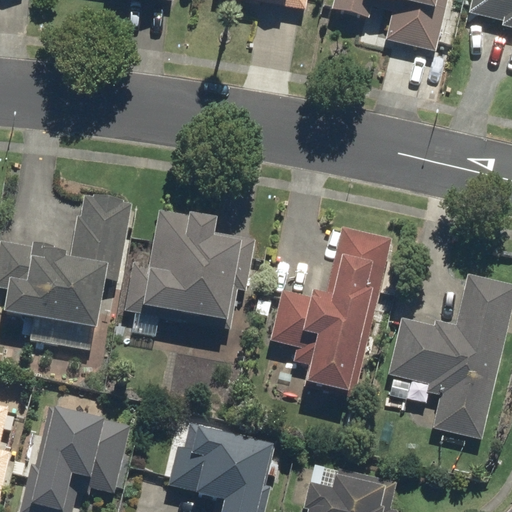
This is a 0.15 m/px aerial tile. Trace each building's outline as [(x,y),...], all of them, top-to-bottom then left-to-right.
[(303,0),(211,0),(212,1),(301,15),(303,0)] [(382,46),(432,56),(444,0),(331,0),(327,19),(365,27),(368,14),(388,18),(382,46)] [(511,0),(468,0),(463,20),(496,28),(495,32),(511,35),(511,0)] [(104,359),(129,208),(76,200),(66,257),(0,246),(0,325),(27,330),(25,346),(104,359)] [(127,267),(119,317),(228,334),(234,295),(242,296),(250,245),(208,239),(210,228),(153,218),(144,270),(127,267)] [(352,408),(388,244),(336,233),(320,305),(277,295),(265,349),(292,355),(289,367),(303,371),(298,396),(352,408)] [(479,448),(511,305),(511,289),(464,279),(452,329),(431,324),(429,332),(396,324),(383,380),(423,390),(421,400),(435,403),(428,436),(479,448)] [(241,348),(171,336),(162,397),(232,408),(241,348)] [(38,411),(14,511),(73,511),(77,493),(112,501),(128,431),(38,411)] [(211,511),(263,511),(278,450),(184,428),(178,454),(171,453),(161,493),(188,500),(187,505),(211,510),(211,511)] [(386,511),(392,487),(306,469),(296,511),(386,511)]
